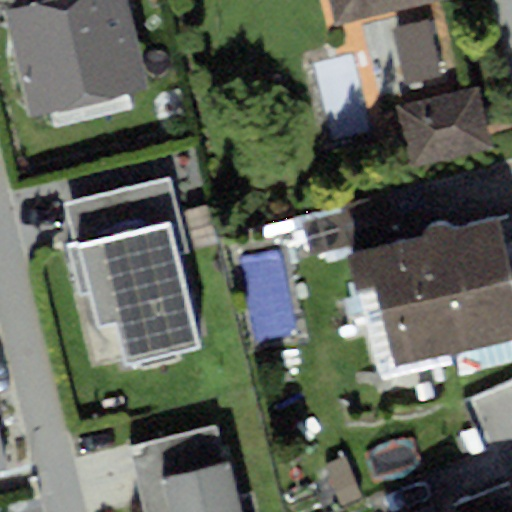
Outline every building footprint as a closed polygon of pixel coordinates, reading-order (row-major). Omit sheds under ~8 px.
[(23,0),(25,9),(5,13),(30,117),(145,89),(122,0),(23,0)] [(327,0),(333,25),(436,0),(327,0)] [(427,21),(392,29),(404,83),(439,75),(427,21)] [(478,89),(398,107),(412,166),(491,148),(478,89)] [(64,206),(75,246),(169,225),(179,220),(169,180),(64,206)] [(511,283),(497,221),(369,251),(396,367),(511,339),(511,283)] [(169,225),(75,246),(93,325),(117,320),(127,363),(197,347),(169,225)] [(236,511),(214,425),(128,448),(144,511),(236,511)]
